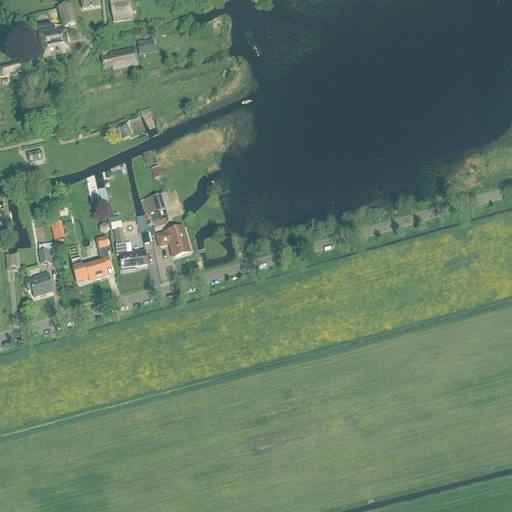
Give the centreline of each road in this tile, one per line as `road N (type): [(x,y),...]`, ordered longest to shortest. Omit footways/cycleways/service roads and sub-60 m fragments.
road 1 (tertiary): [(0,338),(266,262)]
road 2 (tertiary): [(511,192),(266,262)]
